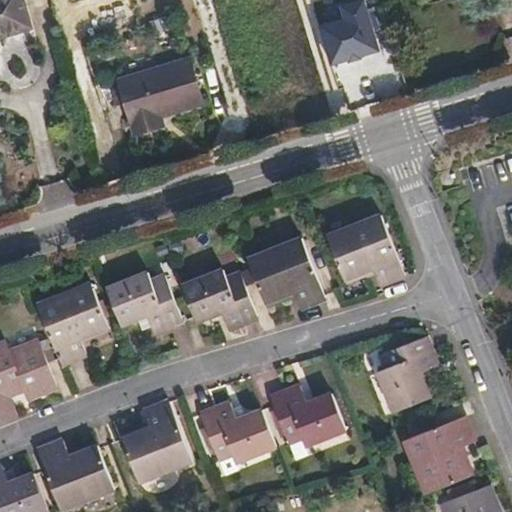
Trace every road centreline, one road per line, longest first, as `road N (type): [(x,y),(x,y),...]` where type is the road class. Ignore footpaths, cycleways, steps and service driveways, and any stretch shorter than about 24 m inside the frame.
road 1 (residential): [(451,283),(0,440)]
road 2 (residential): [(391,136),(0,251)]
road 3 (unclassified): [(451,283),(511,440)]
road 4 (unclassified): [(391,136),(451,283)]
road 5 (residential): [(511,97),(391,136)]
